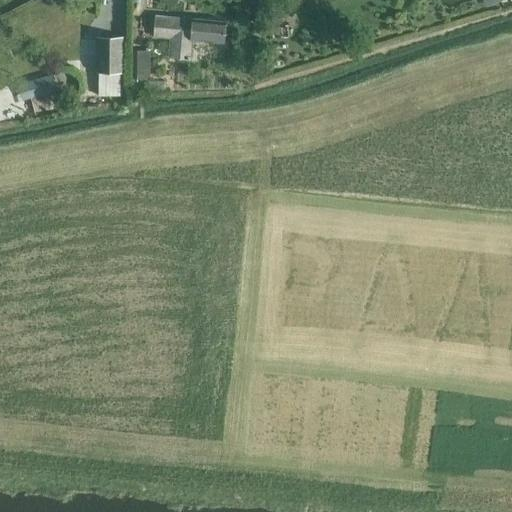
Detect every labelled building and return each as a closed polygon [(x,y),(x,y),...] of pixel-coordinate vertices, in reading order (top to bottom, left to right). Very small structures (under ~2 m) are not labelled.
[(154,36),(172,38),(170,57),(191,59),(193,39),(225,42),(227,21),(193,18),(193,21),(156,16),(154,36)] [(125,38),(99,38),(97,73),(108,73),(113,73),(122,74),(124,74),(125,38)] [(134,48),(134,78),(150,78),(151,49),(134,48)] [(108,73),(108,89),(121,90),(122,74),(113,73),(108,73)] [(52,77),(20,85),(24,101),(56,93),(52,77)]
